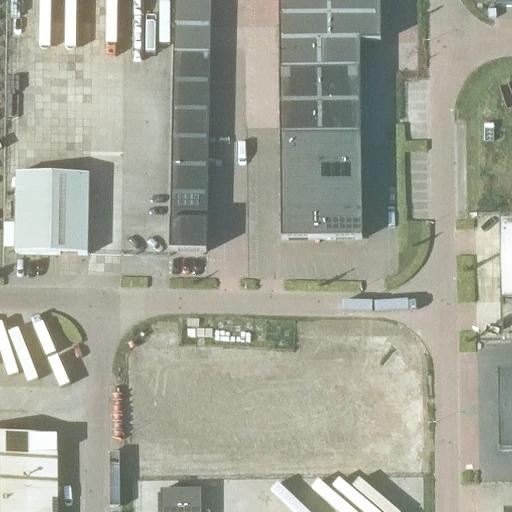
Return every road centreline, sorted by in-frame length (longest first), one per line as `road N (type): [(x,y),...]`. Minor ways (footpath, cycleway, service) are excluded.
road 1 (unclassified): [(98,303),(444,303)]
road 2 (unclassified): [(444,303),(441,0)]
road 3 (unknown): [(98,303),(112,199),(79,73)]
road 4 (unclassified): [(444,303),(448,511)]
road 5 (unclassified): [(98,303),(100,511)]
